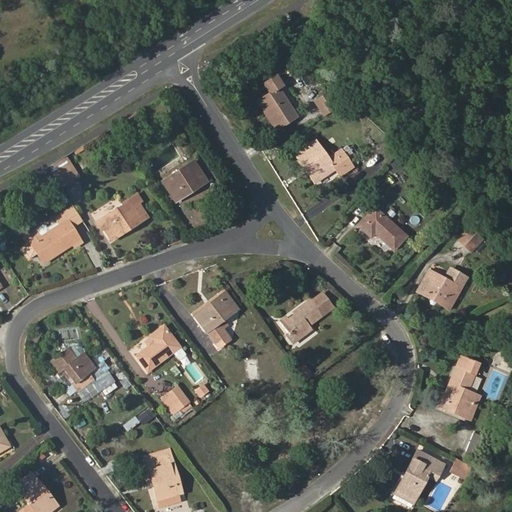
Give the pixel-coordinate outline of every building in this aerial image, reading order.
[(295,32),(303,28),(298,21),(291,25),(295,32)] [(280,87),(282,86),(276,76),(273,78),(280,87)] [(262,85),(268,95),(259,100),(278,129),(296,118),(277,88),(280,87),(273,78),(262,85)] [(327,92),(313,102),(323,116),(337,106),(327,92)] [(257,102),(276,131),(278,129),(259,100),(257,102)] [(328,161),(315,141),(294,154),(304,169),(307,166),(317,181),(334,170),(338,176),(351,168),(346,159),(351,156),(347,149),(328,161)] [(80,178),(70,163),(52,175),(62,190),(80,178)] [(206,182),(192,163),(163,183),(167,190),(175,184),(182,193),(196,184),(198,187),(206,182)] [(304,169),(313,184),(317,181),(307,166),(304,169)] [(167,190),(176,202),(198,187),(196,184),(182,193),(175,184),(167,190)] [(122,205),(123,207),(101,223),(106,232),(112,240),(125,231),(125,229),(132,224),(135,229),(149,219),(140,205),(143,203),(138,195),(122,205)] [(407,237),(374,208),(358,226),(371,238),(375,234),(394,251),(407,237)] [(58,219),(63,227),(51,235),(33,247),(39,257),(42,255),(45,261),(60,251),(62,255),(75,246),(69,237),(75,233),(73,229),(84,223),(74,209),(58,219)] [(112,240),(113,243),(135,229),(132,224),(125,229),(125,231),(112,240)] [(481,238),(468,226),(456,239),(469,251),(481,238)] [(28,240),(33,247),(51,235),(46,227),(28,240)] [(75,246),(81,242),(75,233),(69,237),(75,246)] [(39,257),(45,266),(62,255),(60,251),(45,261),(42,255),(39,257)] [(450,271),(435,262),(429,272),(445,280),(450,271)] [(445,280),(429,272),(418,291),(426,295),(429,292),(444,301),(442,305),(449,309),(467,278),(451,269),(450,271),(445,280)] [(233,313),(238,309),(225,292),(207,306),(209,309),(222,299),(233,313)] [(426,295),(442,305),(444,301),(429,292),(426,295)] [(289,318),(288,317),(281,322),(290,335),(292,333),(298,341),(312,330),(309,325),(333,308),(324,296),(314,304),(311,300),(298,309),(299,311),(295,314),(289,318)] [(209,309),(207,306),(195,315),(220,347),(231,339),(219,323),(233,313),(222,299),(209,309)] [(157,344),(140,357),(152,371),(183,347),(167,325),(151,337),(157,344)] [(288,336),(294,344),(298,341),(292,333),(290,335),(288,336)] [(79,362),(71,352),(55,364),(63,375),(65,373),(68,372),(83,392),(96,383),(91,376),(98,371),(87,357),(79,362)] [(299,368),(307,379),(314,374),(306,362),(299,368)] [(447,401),(444,400),(441,409),(468,419),(475,399),(466,395),(467,392),(474,375),(457,368),(450,385),(455,387),(453,393),(450,392),(447,401)] [(65,373),(81,394),(83,392),(68,372),(65,373)] [(213,391),(207,384),(200,390),(205,397),(213,391)] [(450,385),(444,400),(447,401),(450,392),(453,393),(455,387),(450,385)] [(193,402),(181,387),(166,399),(178,414),(193,402)] [(471,420),(480,397),(467,392),(466,395),(475,399),(468,419),(471,420)] [(144,423),(155,413),(148,407),(138,417),(144,423)] [(0,455),(12,448),(6,438),(3,439),(3,438),(1,437),(0,436),(0,455)] [(173,450),(148,457),(164,509),(184,503),(182,495),(179,486),(183,484),(181,476),(176,477),(171,462),(176,460),(173,450)] [(438,460),(419,453),(410,476),(413,477),(406,496),(422,502),(432,477),(438,460)] [(456,459),(451,471),(465,476),(469,464),(456,459)] [(176,477),(181,476),(176,460),(171,462),(176,477)] [(432,477),(442,480),(448,464),(438,460),(432,477)] [(19,491),(36,511),(58,511),(59,511),(48,498),(51,495),(36,477),(19,491)] [(59,511),(62,509),(51,495),(48,498),(59,511)]
